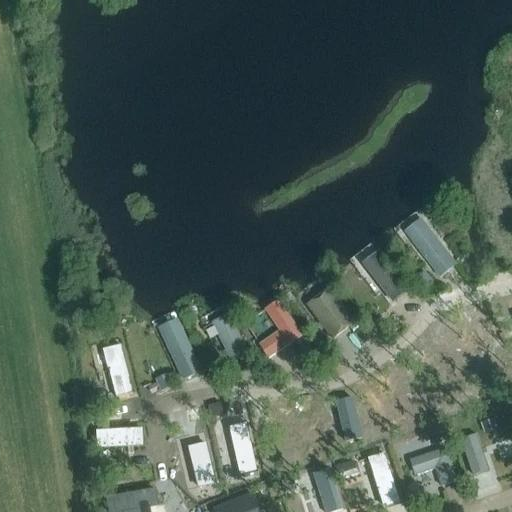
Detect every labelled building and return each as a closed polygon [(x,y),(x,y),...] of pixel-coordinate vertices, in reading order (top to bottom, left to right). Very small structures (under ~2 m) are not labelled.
[(440,279),(458,265),(422,220),(405,233),(440,279)] [(378,254),(365,264),(395,302),(408,292),(378,254)] [(415,280),(424,292),(434,284),(425,272),(415,280)] [(309,307),(333,340),(354,324),(330,291),(309,307)] [(279,302),(266,311),(280,332),(260,346),(269,359),(303,336),(279,302)] [(213,324),(234,364),(248,356),(227,316),(213,324)] [(183,381),(203,371),(178,319),(159,329),(183,381)] [(133,395),(120,349),(105,353),(117,400),(133,395)] [(173,406),(186,403),(184,390),(170,392),(173,406)] [(452,440),(448,428),(428,434),(432,447),(452,440)] [(144,448),(143,430),(98,432),(98,450),(144,448)] [(255,475),(244,430),(228,434),(238,478),(255,475)] [(461,440),(473,477),(488,471),(476,434),(461,440)] [(216,486),(206,445),(190,449),(199,490),(216,486)] [(442,487),(457,482),(446,449),(411,461),(416,477),(436,470),(442,487)] [(374,461),(386,503),(401,499),(389,457),(374,461)] [(342,511),(330,471),(315,476),(326,511),(342,511)] [(108,498),(109,511),(150,511),(151,511),(159,510),(155,490),(108,498)] [(254,494),(215,510),(215,511),(260,511),(261,511),(254,494)]
